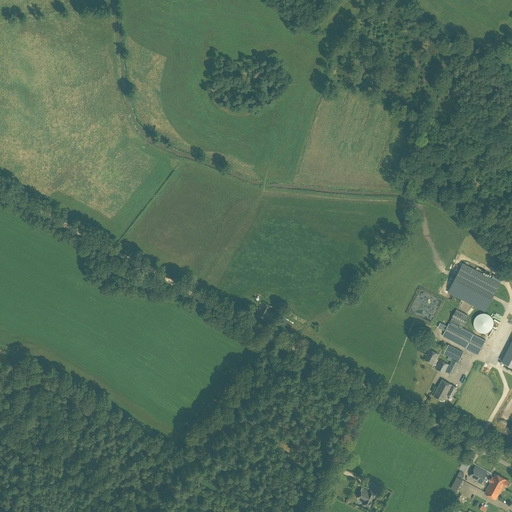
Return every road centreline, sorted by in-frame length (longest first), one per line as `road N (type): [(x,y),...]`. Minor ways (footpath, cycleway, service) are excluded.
road 1 (track): [(310,511),(365,387),(0,188)]
road 2 (track): [(158,511),(296,352)]
road 3 (unclassified): [(511,467),(365,387)]
road 4 (unknown): [(476,448),(504,396),(501,377),(434,335)]
